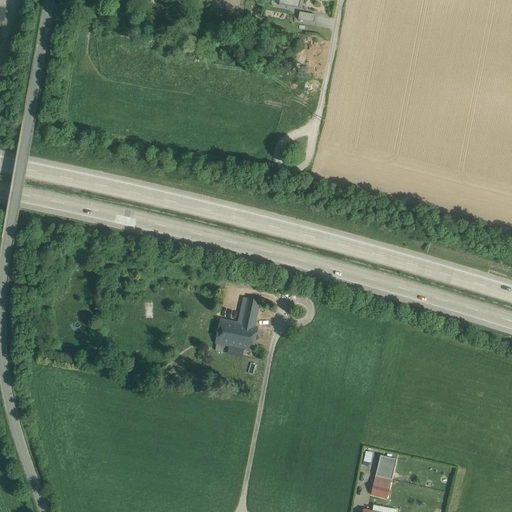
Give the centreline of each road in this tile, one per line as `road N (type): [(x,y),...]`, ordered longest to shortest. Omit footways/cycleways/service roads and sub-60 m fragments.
road 1 (motorway): [(511,295),(239,217),(0,164)]
road 2 (motorway): [(0,190),(301,260),(511,321)]
road 3 (unclassified): [(49,0),(0,307)]
road 4 (unclassified): [(0,336),(11,412),(44,511)]
road 5 (residential): [(340,0),(314,128)]
